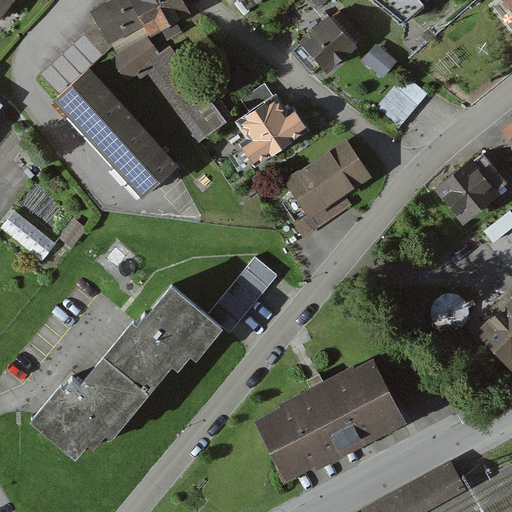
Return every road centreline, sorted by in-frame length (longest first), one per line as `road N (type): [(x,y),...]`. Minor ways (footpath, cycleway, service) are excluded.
road 1 (residential): [(415,177),(134,511)]
road 2 (residential): [(208,0),(415,177)]
road 3 (residential): [(321,511),(511,411)]
road 4 (residential): [(511,93),(415,177)]
